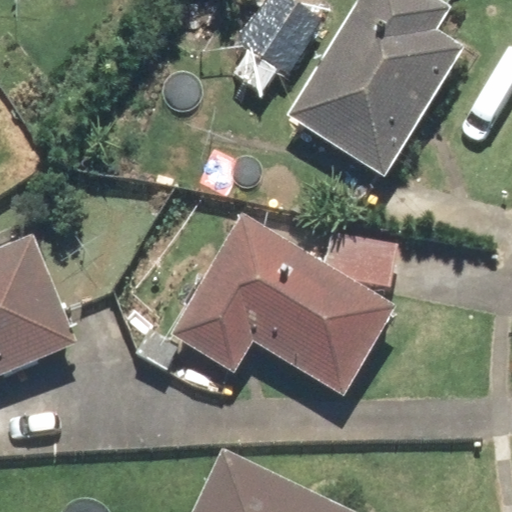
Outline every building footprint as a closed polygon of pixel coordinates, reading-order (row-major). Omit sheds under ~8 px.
[(455,16),(429,0),(368,0),(295,120),(394,181),(472,54),(443,36),(455,16)] [(349,239),(329,272),(241,219),(188,309),(168,343),(239,385),(259,351),(351,405),(404,316),(383,304),(403,270),(349,239)] [(38,242),(0,256),(0,382),(81,351),(38,242)] [(13,400),(0,401),(0,442),(16,441),(13,400)] [(343,511),(229,457),(202,511),(343,511)]
